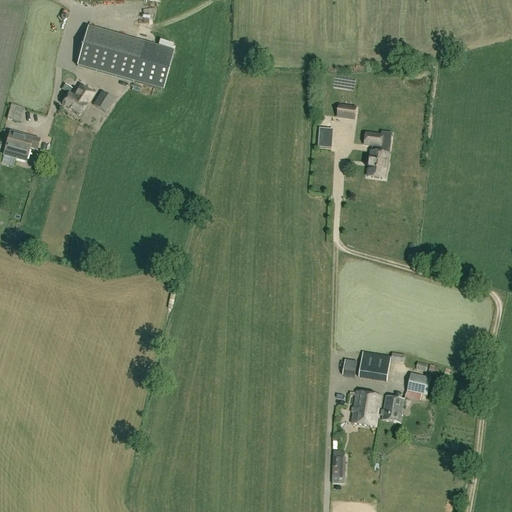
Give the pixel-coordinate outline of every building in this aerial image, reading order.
[(144,20),(152,21),(153,10),(144,10),(144,20)] [(174,51),(145,43),(87,28),(76,66),(134,82),(163,90),(174,51)] [(22,56),(18,77),(50,84),(53,66),(45,64),(46,61),(22,56)] [(88,105),(95,94),(80,85),(74,96),(70,93),(61,106),(80,118),(88,105)] [(102,92),(93,106),(105,113),(114,100),(102,92)] [(357,108),(339,105),(337,119),(355,121),(357,108)] [(16,108),(12,121),(20,124),(23,110),(24,108),(19,107),(19,109),(16,108)] [(40,140),(32,138),(13,133),(11,139),(8,138),(5,151),(27,158),(29,149),(36,151),(40,140)] [(386,181),(390,155),(380,153),(380,149),(381,149),(383,136),(366,134),(364,147),(372,148),(371,153),(370,152),(366,178),(386,181)] [(356,379),(358,364),(346,362),(344,377),(356,379)] [(407,392),(427,397),(431,380),(411,375),(407,392)] [(378,415),(383,416),(384,411),(379,411),(381,397),(357,393),(352,424),(376,428),(378,415)] [(384,411),(383,416),(382,421),(400,424),(404,400),(386,397),(384,411)]
